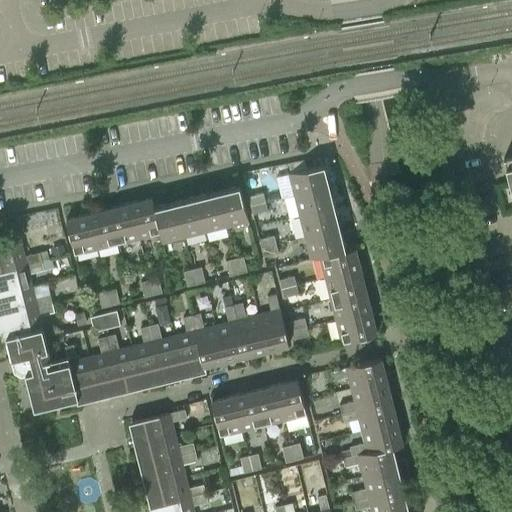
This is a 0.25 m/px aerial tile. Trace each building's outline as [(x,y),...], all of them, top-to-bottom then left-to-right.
[(511,155),(503,157),(510,184),(511,183),(511,155)] [(330,185),(324,163),(288,172),(294,194),(330,185)] [(248,220),(239,184),(217,190),(226,226),(248,220)] [(335,206),(330,185),(294,194),(299,215),(335,206)] [(226,226),(217,190),(196,195),(205,231),(226,226)] [(263,192),(248,196),(250,205),(265,201),(263,192)] [(205,231),(196,195),(175,200),(184,236),(205,231)] [(152,196),(130,202),(139,238),(160,232),(154,206),(152,196)] [(175,200),(154,206),(160,232),(162,242),(184,236),(175,200)] [(265,201),(250,205),(252,213),(267,209),(265,201)] [(130,202),(109,207),(118,243),(139,238),(130,202)] [(335,206),(299,215),(305,236),(340,227),(335,206)] [(109,207),(88,212),(97,248),(118,243),(109,207)] [(88,212),(66,218),(75,254),(97,248),(88,212)] [(340,227),(305,236),(310,258),(319,256),(319,255),(346,248),(340,227)] [(24,255),(21,242),(18,243),(16,234),(0,237),(0,270),(41,260),(39,251),(24,255)] [(274,234),(259,238),(261,247),(276,243),(274,234)] [(276,243),(261,247),(263,256),(278,252),(276,243)] [(361,268),(355,246),(346,248),(319,255),(319,256),(325,277),(361,268)] [(243,255),(234,258),(238,272),(247,270),(243,255)] [(0,292),(32,285),(29,273),(53,266),(51,258),(41,260),(0,270),(0,292)] [(225,260),(229,275),(238,272),(234,258),(225,260)] [(201,266),(192,268),(196,283),(205,281),(201,266)] [(183,270),(187,285),(196,283),(192,268),(183,270)] [(361,268),(325,277),(330,298),(366,289),(361,268)] [(294,275),(279,279),(281,288),(296,284),(294,275)] [(158,277),(149,279),(153,294),(161,291),(158,277)] [(149,279),(140,281),(144,296),(153,294),(149,279)] [(296,284),(281,288),(283,296),(298,292),(296,284)] [(32,285),(0,292),(0,314),(52,302),(50,293),(35,297),(32,285)] [(116,287),(107,289),(111,304),(119,302),(116,287)] [(98,292),(102,306),(111,304),(107,289),(98,292)] [(366,289),(330,298),(335,319),(371,310),(366,289)] [(271,310),(258,313),(267,349),(289,344),(280,308),(279,308),(276,293),(267,295),(271,310)] [(242,301),(233,304),(246,354),(267,349),(258,313),(246,316),(242,301)] [(42,327),(39,315),(54,311),(52,302),(0,314),(0,330),(2,338),(6,337),(6,336),(42,327)] [(165,304),(156,306),(159,321),(169,318),(165,304)] [(228,321),(216,324),(225,360),(246,354),(233,304),(224,306),(228,321)] [(116,309),(100,313),(104,328),(120,324),(116,309)] [(371,310),(335,319),(341,341),(377,332),(371,310)] [(83,311),(75,313),(78,325),(86,323),(83,311)] [(225,360),(216,324),(204,327),(200,312),(191,314),(204,365),(205,365),(225,360)] [(90,315),(93,326),(94,330),(104,328),(100,313),(90,315)] [(186,331),(174,334),(184,375),(206,369),(205,365),(204,365),(191,314),(183,316),(186,331)] [(304,317),(289,320),(292,330),(306,326),(304,317)] [(158,322),(149,325),(163,380),(184,375),(174,334),(161,337),(158,322)] [(144,342),(131,345),(141,385),(163,380),(149,325),(140,327),(144,342)] [(306,326),(292,330),(294,338),(308,334),(306,326)] [(42,327),(6,336),(6,337),(12,358),(17,356),(19,367),(32,364),(34,369),(25,371),(34,407),(76,397),(77,397),(68,361),(48,366),(47,360),(50,359),(42,327)] [(115,333),(106,335),(120,391),(141,385),(131,345),(119,348),(115,333)] [(101,352),(89,355),(99,396),(120,391),(106,335),(97,337),(101,352)] [(73,344),(64,346),(68,361),(77,397),(76,397),(77,401),(99,396),(89,355),(77,359),(73,344)] [(348,375),(351,387),(387,379),(381,357),(345,366),(346,366),(331,370),(333,378),(348,375)] [(297,378),(275,383),(285,419),(306,413),(297,378)] [(387,379),(351,387),(354,400),(339,404),(341,412),(392,400),(387,379)] [(285,419),(275,383),(254,388),(263,424),(285,419)] [(263,424),(254,388),(233,394),(242,429),(263,424)] [(233,394),(211,399),(220,435),(242,429),(233,394)] [(392,400),(341,412),(343,421),(358,417),(361,430),(397,421),(392,400)] [(169,411),(133,420),(129,421),(134,443),(175,433),(172,420),(186,416),(184,408),(169,412),(169,411)] [(403,443),(397,421),(361,430),(364,442),(350,446),(352,455),(393,445),(403,443)] [(195,450),(193,441),(178,445),(175,433),(134,443),(139,464),(195,450)] [(299,442),(290,444),(294,459),(303,457),(299,442)] [(282,446),(285,461),(294,459),(290,444),(282,446)] [(408,464),(406,456),(397,458),(393,445),(352,455),(342,457),(345,465),(360,462),(363,474),(408,464)] [(185,475),(182,463),(197,459),(195,450),(139,464),(145,485),(149,484),(185,475)] [(261,467),(257,452),(249,454),(252,469),(261,467)] [(252,469),(249,454),(240,457),(244,471),(252,469)] [(408,464),(363,474),(366,487),(351,491),(353,500),(404,487),(401,474),(409,471),(408,464)] [(185,475),(149,484),(145,485),(150,506),(154,505),(205,492),(203,483),(188,487),(185,475)] [(404,487),(353,500),(355,508),(370,505),(372,511),(393,511),(418,506),(416,498),(407,500),(404,487)] [(205,492),(154,505),(150,506),(151,511),(194,511),(192,504),(207,501),(205,492)] [(321,510),(313,511),(331,511),(330,508),(329,508),(326,493),(317,495),(321,510)] [(294,511),(292,502),(283,504),(285,511),(294,511)]
